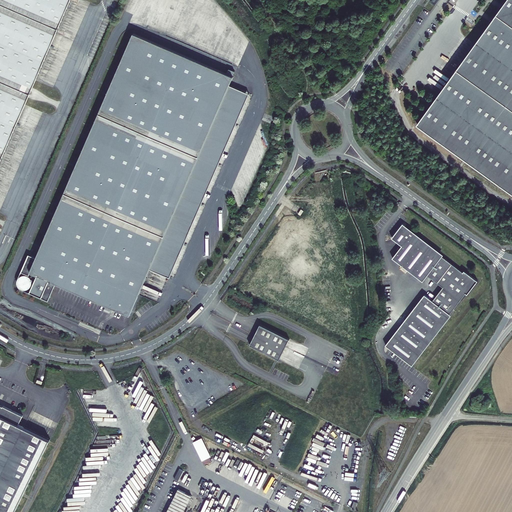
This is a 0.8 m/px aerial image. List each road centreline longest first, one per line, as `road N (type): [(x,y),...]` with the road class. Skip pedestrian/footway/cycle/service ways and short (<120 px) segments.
road 1 (unclassified): [(305,151),(208,302),(157,345),(83,360),(46,355),(0,332)]
road 2 (unclassified): [(341,146),(467,235)]
road 3 (unclassified): [(337,110),(413,0)]
